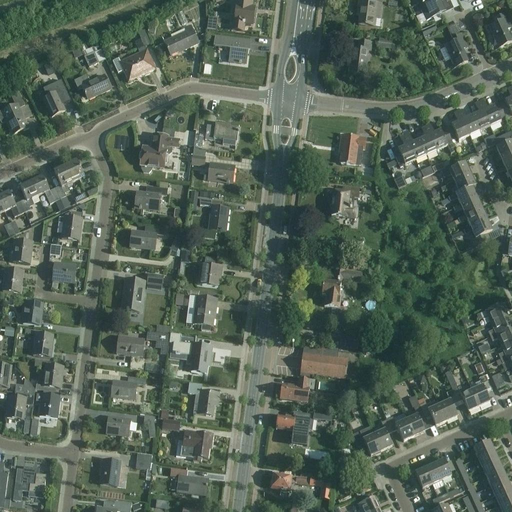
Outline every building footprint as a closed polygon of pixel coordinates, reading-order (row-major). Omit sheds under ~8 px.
[(232,23),(231,31),(243,33),(244,25),(252,26),(255,9),(251,8),(252,1),(244,0),(235,0),(234,15),(235,15),(234,23),(232,23)] [(357,12),(360,12),(358,26),(374,28),(375,20),(379,20),(381,4),(377,4),(377,2),(384,3),(384,0),(370,0),(370,1),(371,1),(370,3),(358,2),(357,12)] [(452,8),(448,0),(429,0),(419,5),(426,21),(439,16),(439,15),(452,8)] [(172,11),(176,23),(183,20),(179,9),(172,11)] [(213,26),(213,13),(205,13),(205,26),(213,26)] [(497,47),(492,49),(493,51),(511,44),(505,32),(511,29),(504,15),(499,18),(501,22),(488,28),(497,47)] [(421,32),(424,38),(437,32),(434,26),(421,32)] [(186,35),(164,44),(170,57),(184,51),(184,53),(198,46),(190,28),(184,31),(186,35)] [(453,67),(449,68),(450,71),(466,63),(461,51),(467,49),(461,35),(454,38),(456,42),(444,47),(453,67)] [(249,52),(250,44),(216,39),(215,47),(231,49),(229,63),(245,65),(246,56),(246,51),(249,52)] [(391,50),(392,42),(379,40),(378,48),(391,50)] [(155,71),(141,41),(134,44),(140,56),(120,65),(118,60),(116,61),(112,62),(118,74),(123,72),(128,83),(155,71)] [(365,69),(367,51),(370,52),(371,44),(358,42),(357,50),(352,49),(349,75),(356,76),(355,80),(366,81),(367,69),(365,69)] [(84,56),(89,67),(98,64),(93,52),(84,56)] [(41,79),(52,74),(48,66),(37,71),(41,79)] [(81,90),(87,102),(110,91),(104,77),(89,84),(85,77),(74,83),(78,91),(81,90)] [(61,81),(43,90),(47,98),(43,100),(52,118),(65,112),(62,106),(71,102),(61,81)] [(511,117),(511,89),(511,88),(507,90),(511,99),(505,102),(505,103),(500,105),(505,117),(510,115),(511,118),(511,117)] [(11,98),(15,108),(0,115),(0,123),(1,125),(3,126),(6,124),(12,137),(28,129),(19,111),(24,108),(18,94),(11,98)] [(505,117),(500,105),(494,108),(494,107),(487,110),(483,101),(479,103),(490,128),(501,123),(500,120),(505,117)] [(490,128),(479,103),(475,105),(479,114),(473,117),(480,133),(490,128)] [(480,133),(473,117),(467,120),(462,111),(458,113),(469,137),(480,133)] [(469,137),(458,113),(454,115),(458,124),(451,127),(446,130),(451,142),(457,139),(458,142),(469,137)] [(239,129),(226,127),(226,126),(215,124),(214,128),(206,127),(205,141),(214,142),(214,140),(223,141),(222,146),(236,148),(236,143),(237,143),(239,129)] [(434,135),(430,126),(425,128),(437,152),(447,147),(451,155),(457,153),(451,142),(446,130),(441,132),(440,132),(434,135)] [(437,152),(425,128),(421,130),(425,139),(419,141),(426,157),(437,152)] [(416,162),(404,137),(403,133),(398,135),(404,148),(398,151),(398,152),(392,154),(398,166),(403,163),(405,167),(416,162)] [(426,157),(419,141),(413,144),(409,135),(404,137),(416,162),(426,157)] [(178,150),(179,142),(167,141),(167,138),(156,137),(154,154),(142,152),(140,168),(141,168),(141,171),(143,174),(149,174),(151,173),(151,169),(163,171),(165,156),(168,156),(171,154),(171,149),(178,150)] [(358,139),(341,137),(339,155),(342,155),(340,165),(354,167),(360,168),(363,151),(364,151),(366,140),(358,139)] [(494,137),(484,142),(485,144),(487,149),(487,150),(497,146),(498,145),(494,137)] [(511,138),(509,140),(498,145),(497,146),(498,149),(496,150),(502,162),(511,156),(511,138)] [(511,156),(502,162),(507,173),(511,170),(511,156)] [(204,168),(205,159),(204,159),(193,158),(192,167),(204,168)] [(471,176),(465,165),(463,166),(461,162),(440,172),(444,179),(451,176),(454,183),(454,184),(471,176)] [(76,163),(64,169),(72,185),(78,182),(81,188),(86,186),(76,163)] [(210,166),(208,182),(232,185),(234,169),(210,166)] [(66,188),(72,185),(64,169),(53,174),(60,188),(54,191),(59,202),(65,199),(63,196),(68,194),(66,188)] [(476,187),(471,176),(454,184),(454,183),(447,186),(449,190),(456,187),(459,194),(460,194),(472,189),(476,187)] [(42,179),(30,184),(37,199),(44,196),(49,206),(59,202),(54,191),(49,194),(42,179)] [(30,202),(37,199),(30,184),(19,189),(25,201),(19,204),(24,215),(30,212),(28,209),(33,207),(30,202)] [(332,197),(330,216),(353,219),(354,210),(345,209),(347,198),(357,199),(358,190),(343,188),(343,192),(334,191),(334,198),(332,197)] [(150,196),(136,195),(134,210),(158,213),(160,198),(166,198),(167,191),(151,189),(150,196)] [(477,200),(472,189),(460,194),(459,194),(456,196),(456,195),(448,199),(450,203),(457,200),(460,206),(461,207),(477,200)] [(196,214),(198,194),(192,193),(189,213),(196,214)] [(9,194),(0,198),(0,206),(4,214),(10,211),(13,216),(17,214),(19,218),(24,215),(19,204),(14,206),(9,194)] [(75,206),(86,201),(83,195),(73,200),(75,206)] [(482,211),(477,200),(461,207),(460,206),(453,210),(455,214),(462,210),(465,217),(466,218),(482,211)] [(211,208),(208,232),(201,231),(200,233),(201,236),(203,238),(205,239),(215,240),(216,233),(226,234),(229,210),(218,209),(219,203),(200,201),(200,207),(211,208)] [(487,222),(482,211),(466,218),(465,217),(458,220),(458,221),(446,227),(448,230),(467,221),(470,228),(471,229),(487,222)] [(82,222),(82,216),(70,214),(70,220),(64,219),(61,219),(60,225),(63,226),(61,241),(79,243),(82,222)] [(492,233),(487,222),(471,229),(470,228),(463,231),(465,236),(472,232),(476,240),(472,241),(475,249),(490,242),(487,235),(492,233)] [(157,237),(131,234),(129,249),(154,253),(157,237)] [(177,253),(181,241),(175,238),(170,251),(177,253)] [(14,243),(12,264),(29,266),(32,245),(14,243)] [(60,258),(61,248),(51,247),(50,257),(60,258)] [(71,261),(82,262),(83,251),(72,250),(71,261)] [(181,252),(180,263),(188,264),(189,253),(181,252)] [(201,267),(199,278),(203,279),(202,287),(217,289),(218,275),(221,276),(222,269),(214,268),(215,262),(205,260),(204,267),(201,267)] [(54,266),(52,284),(73,287),(76,269),(54,266)] [(23,274),(5,271),(2,294),(20,296),(23,274)] [(338,299),(338,298),(340,298),(341,288),(344,289),(345,282),(361,284),(362,274),(334,271),(333,284),(323,283),(323,286),(321,287),(321,291),(322,293),(322,296),(326,296),(324,308),(332,309),(331,313),(335,314),(333,327),(334,327),(334,326),(347,327),(349,315),(343,314),(344,310),(340,309),(339,309),(337,309),(337,308),(338,306),(339,301),(338,299)] [(162,287),(163,279),(148,277),(147,286),(162,287)] [(144,285),(125,282),(121,313),(140,315),(144,285)] [(189,321),(194,293),(187,292),(182,320),(189,321)] [(176,297),(175,307),(182,308),(184,298),(176,297)] [(209,328),(213,329),(214,316),(215,316),(217,301),(196,299),(193,326),(200,327),(200,332),(209,333),(209,328)] [(43,307),(25,305),(22,326),(40,329),(43,307)] [(487,317),(490,324),(507,317),(501,305),(479,315),(482,320),(487,317)] [(511,328),(507,317),(490,324),(493,331),(488,333),(490,338),(511,328)] [(5,328),(4,336),(13,338),(15,330),(5,328)] [(511,341),(511,328),(490,338),(492,343),(498,340),(501,347),(511,341)] [(343,334),(342,344),(354,345),(355,335),(343,334)] [(170,335),(169,344),(173,344),(172,350),(172,351),(172,354),(175,355),(175,356),(179,357),(179,355),(189,357),(189,358),(188,365),(192,365),(191,367),(191,373),(205,375),(207,363),(210,363),(211,348),(180,344),(181,336),(170,335)] [(53,339),(35,336),(32,358),(50,360),(53,339)] [(144,343),(118,339),(116,356),(142,359),(144,343)] [(511,355),(511,341),(501,347),(504,353),(498,356),(500,361),(511,355)] [(156,343),(155,349),(161,350),(161,355),(167,356),(168,344),(156,343)] [(373,354),(373,344),(364,343),(363,354),(373,354)] [(487,345),(478,349),(481,356),(490,352),(487,345)] [(338,360),(339,352),(305,347),(304,355),(303,355),(301,374),(301,377),(310,378),(310,376),(346,380),(348,361),(338,360)] [(511,368),(511,355),(500,361),(502,365),(508,362),(511,369),(511,368)] [(480,364),(474,367),(478,376),(484,373),(480,364)] [(11,369),(0,367),(0,389),(8,391),(11,369)] [(36,386),(36,391),(54,394),(55,390),(61,390),(62,379),(63,369),(62,369),(46,367),(43,387),(36,386)] [(500,374),(491,378),(497,389),(505,386),(500,374)] [(479,408),(490,403),(484,392),(490,389),(485,377),(479,380),(480,383),(470,388),(472,392),(479,408)] [(127,386),(112,384),(110,400),(134,403),(136,387),(145,388),(145,382),(127,380),(127,386)] [(308,403),(309,390),(313,391),(314,382),(299,380),(298,388),(282,386),(280,400),(308,403)] [(453,381),(448,384),(452,392),(457,390),(453,381)] [(25,382),(24,396),(34,397),(34,392),(25,382)] [(212,418),(214,403),(218,403),(219,395),(201,393),(202,387),(189,386),(188,396),(195,397),(193,416),(212,418)] [(479,408),(472,392),(461,397),(458,389),(457,390),(452,392),(457,404),(463,402),(468,413),(479,408)] [(452,407),(457,404),(452,392),(446,395),(450,402),(439,407),(446,423),(457,418),(452,407)] [(8,399),(5,421),(23,423),(25,406),(32,407),(34,397),(24,396),(15,395),(14,400),(8,399)] [(37,396),(36,404),(41,405),(39,418),(55,420),(57,420),(58,410),(60,398),(37,396)] [(446,423),(439,407),(429,412),(425,404),(419,407),(425,419),(430,416),(435,428),(446,423)] [(419,421),(425,419),(419,407),(414,409),(417,417),(406,422),(414,438),(424,433),(419,421)] [(276,430),(293,432),(292,442),(307,444),(309,431),(312,432),(313,422),(310,421),(309,421),(310,415),(294,413),(293,419),(278,418),(276,430)] [(154,420),(144,418),(143,427),(147,427),(151,440),(157,438),(154,425),(154,420)] [(130,422),(108,419),(106,436),(128,439),(130,422)] [(414,438),(406,422),(396,426),(392,419),(387,422),(392,434),(397,431),(403,443),(414,438)] [(179,433),(180,425),(163,422),(162,431),(179,433)] [(386,436),(392,434),(387,422),(381,424),(384,432),(374,437),(381,453),(392,448),(386,436)] [(381,453),(374,437),(370,429),(360,434),(354,437),(359,449),(365,446),(370,457),(381,453)] [(196,435),(185,434),(183,449),(193,450),(192,459),(208,461),(210,445),(212,445),(213,437),(196,434),(196,435)] [(473,450),(477,460),(494,453),(489,443),(473,450)] [(498,462),(494,453),(477,460),(482,470),(498,462)] [(118,488),(121,464),(103,461),(100,486),(118,488)] [(136,461),(135,469),(150,471),(151,463),(136,461)] [(444,461),(434,465),(442,482),(452,477),(444,461)] [(380,462),(370,465),(373,477),(384,474),(380,462)] [(502,472),(498,462),(482,470),(486,479),(502,472)] [(442,482),(434,465),(425,470),(432,486),(442,482)] [(44,494),(45,481),(45,477),(38,476),(39,471),(25,469),(23,486),(16,485),(14,501),(20,502),(22,491),(44,494)] [(186,478),(187,474),(187,471),(173,469),(172,476),(180,477),(178,493),(193,495),(193,493),(206,495),(208,481),(186,478)] [(432,486),(425,470),(415,474),(422,491),(432,486)] [(507,481),(502,472),(486,479),(490,489),(507,481)] [(271,490),(281,491),(281,493),(289,494),(290,484),(306,486),(307,480),(310,480),(311,476),(301,475),(301,479),(273,475),(271,490)] [(511,490),(507,481),(490,489),(495,498),(511,490)] [(511,501),(511,492),(511,490),(495,498),(499,507),(511,501)] [(358,511),(360,511),(375,511),(380,510),(374,498),(352,509),(353,511),(358,511)] [(511,511),(511,501),(499,507),(501,511),(511,511)] [(117,511),(124,511),(130,511),(131,504),(118,503),(118,504),(104,502),(103,508),(97,508),(96,511),(117,511)]
